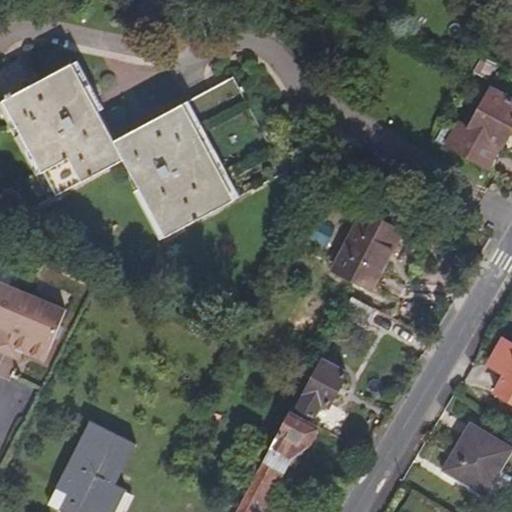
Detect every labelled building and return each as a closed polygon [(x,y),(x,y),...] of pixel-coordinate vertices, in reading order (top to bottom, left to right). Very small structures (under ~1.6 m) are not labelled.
[(169,34),(179,2),(174,0),(144,0),(138,19),(169,34)] [(113,140),(86,87),(83,89),(71,65),(24,89),(20,82),(28,78),(18,59),(0,68),(0,195),(15,188),(27,213),(126,162),(154,216),(158,214),(169,237),(288,176),(237,77),(113,140)] [(459,123),(445,147),(487,170),(499,149),(511,125),(511,103),(489,90),(468,127),(459,123)] [(373,289),(403,232),(365,212),(335,269),(373,289)] [(47,362),(68,312),(0,283),(0,327),(1,328),(0,329),(0,353),(20,362),(24,353),(47,362)] [(366,326),(375,309),(353,297),(344,314),(366,326)] [(511,402),(511,346),(502,342),(489,366),(504,375),(494,393),(511,402)] [(330,408),(348,374),(325,362),(296,415),(313,424),(323,404),(330,408)] [(238,509),(236,511),(284,511),(266,502),(270,496),(272,497),(300,446),(307,450),(319,428),(313,424),(296,415),(291,413),(238,509)] [(120,487),(140,447),(92,422),(58,489),(77,499),(70,511),(126,511),(135,494),(120,487)] [(488,492),(511,450),(511,446),(470,423),(443,470),(461,481),(463,477),(488,492)] [(337,437),(340,431),(329,424),(325,431),(337,437)] [(62,511),(70,511),(77,499),(58,489),(50,505),(62,511)]
